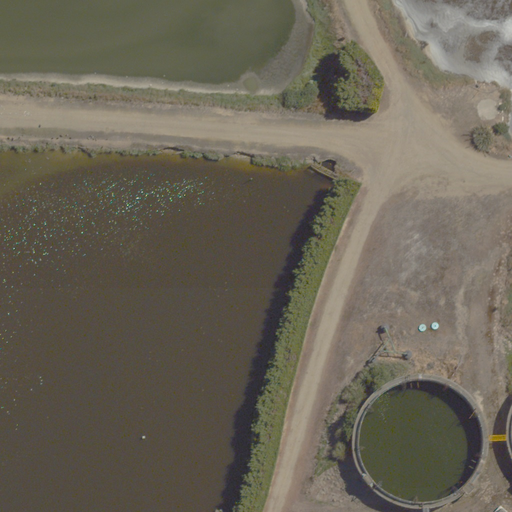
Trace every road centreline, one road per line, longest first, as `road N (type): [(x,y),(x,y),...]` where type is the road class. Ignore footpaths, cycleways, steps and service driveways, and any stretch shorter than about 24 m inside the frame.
road 1 (track): [(511,170),(411,139),(384,156),(352,141),(0,112)]
road 2 (track): [(384,156),(339,275),(271,511)]
road 3 (track): [(358,0),(411,107),(411,139)]
